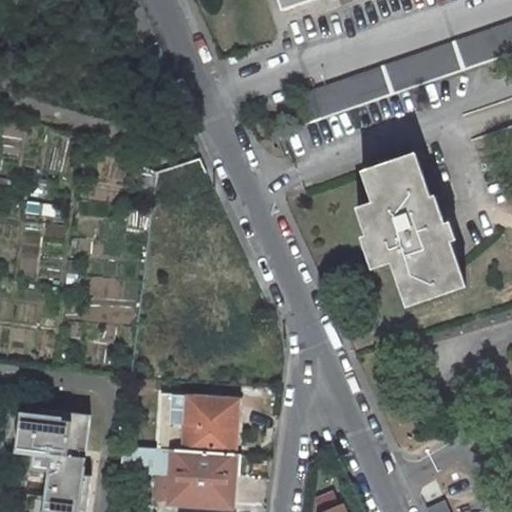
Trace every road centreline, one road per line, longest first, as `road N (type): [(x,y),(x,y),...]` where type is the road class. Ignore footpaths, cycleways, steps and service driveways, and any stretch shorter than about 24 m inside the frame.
road 1 (unclassified): [(158,0),(329,372)]
road 2 (unknown): [(250,200),(511,102)]
road 3 (residential): [(329,372),(313,378),(297,400),(280,511)]
road 4 (unclassified): [(329,372),(393,511)]
road 5 (unknown): [(469,432),(459,392),(469,351),(511,326)]
